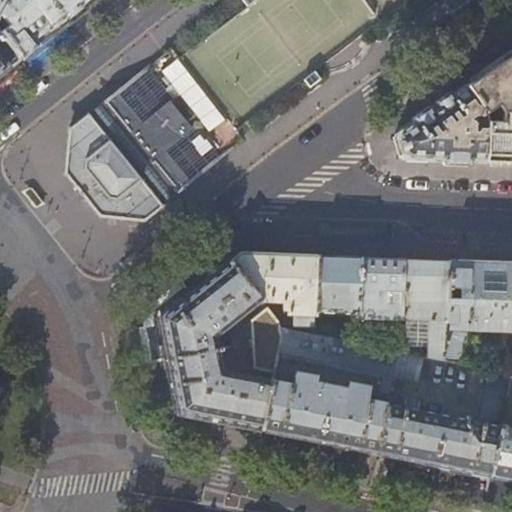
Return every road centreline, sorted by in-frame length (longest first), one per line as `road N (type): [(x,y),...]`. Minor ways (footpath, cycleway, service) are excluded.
road 1 (secondary): [(280,170),(509,0)]
road 2 (secondary): [(59,335),(280,170)]
road 3 (secondary): [(324,511),(77,435)]
road 4 (residential): [(280,170),(337,196),(511,209)]
road 5 (secondary): [(170,0),(0,139)]
